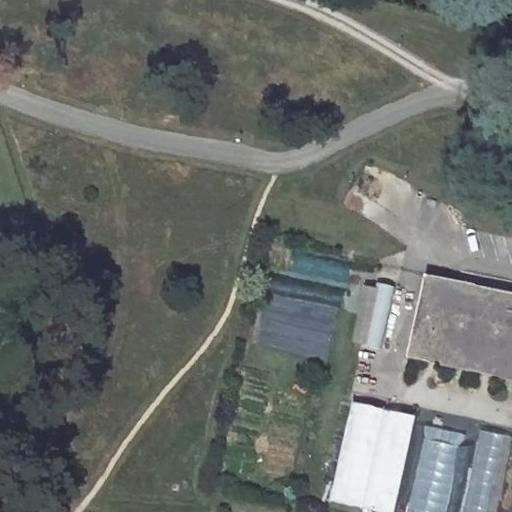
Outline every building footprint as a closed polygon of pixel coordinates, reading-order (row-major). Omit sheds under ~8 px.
[(412,355),(511,377),(511,293),(429,275),(412,355)] [(365,283),(357,341),(381,344),(389,286),(365,283)] [(400,511),(414,410),(349,401),(335,503),(400,511)] [(426,424),(409,511),(448,511),(464,432),(426,424)] [(497,511),(509,433),(476,428),(464,511),(497,511)]
